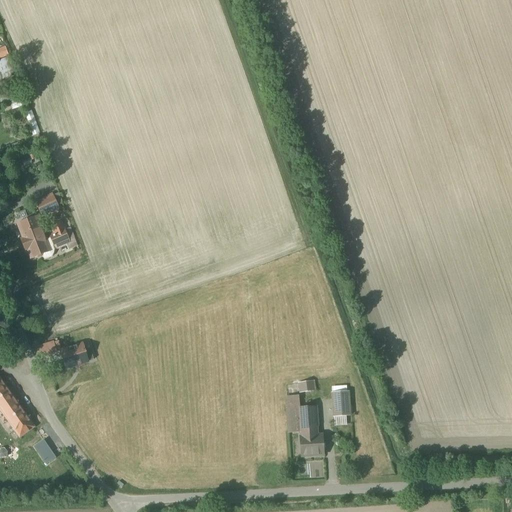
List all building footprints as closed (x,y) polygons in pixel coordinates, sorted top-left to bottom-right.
[(53,195),(38,202),(45,219),(61,211),(53,195)] [(39,217),(17,225),(23,239),(18,241),(24,255),(30,253),(33,263),(54,255),(39,217)] [(62,222),(47,229),(54,248),(70,241),(62,222)] [(83,345),(72,348),(69,349),(61,352),(63,359),(67,369),(94,360),(93,359),(93,357),(92,355),(92,354),(90,349),(85,351),(83,348),(83,345)] [(34,428),(0,379),(0,409),(5,416),(12,427),(20,438),(34,428)] [(352,394),(333,395),(335,418),(353,417),(352,394)] [(299,437),(318,436),(316,407),(299,408),(298,396),(286,397),(289,434),(299,433),(299,437)] [(5,416),(0,419),(0,433),(1,435),(12,427),(5,416)] [(318,436),(299,437),(301,457),(324,456),(322,436),(318,436)]
